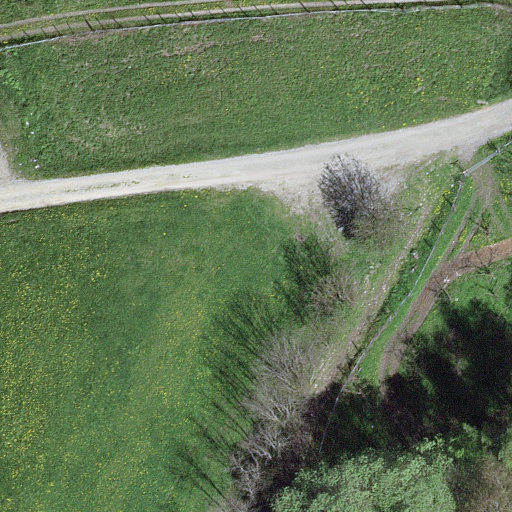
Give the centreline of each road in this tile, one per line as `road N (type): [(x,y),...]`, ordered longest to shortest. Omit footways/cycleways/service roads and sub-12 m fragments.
road 1 (track): [(511,116),(454,139),(0,203)]
road 2 (track): [(316,0),(0,32)]
